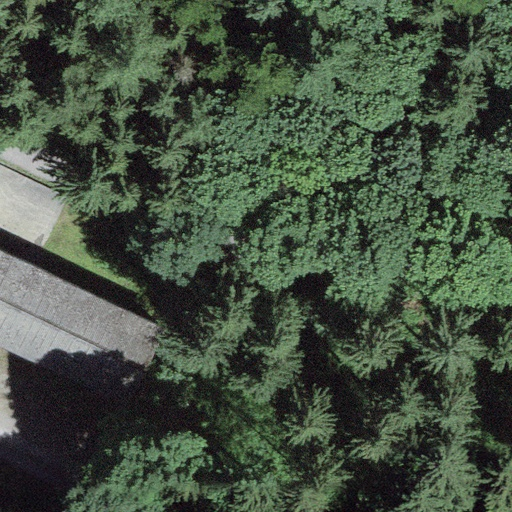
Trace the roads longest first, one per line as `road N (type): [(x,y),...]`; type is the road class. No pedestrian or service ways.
road 1 (track): [(0,141),(208,236),(295,256),(402,255),(511,238)]
road 2 (track): [(0,444),(147,511)]
